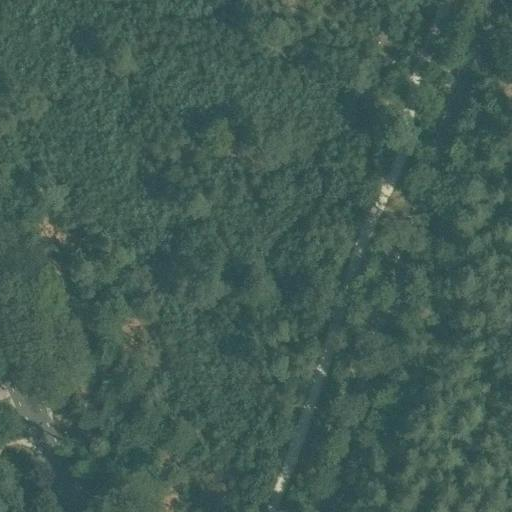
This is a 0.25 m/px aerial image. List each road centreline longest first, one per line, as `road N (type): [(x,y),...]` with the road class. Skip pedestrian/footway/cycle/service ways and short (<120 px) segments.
road 1 (tertiary): [(325,511),(490,0)]
road 2 (tertiary): [(77,511),(0,346)]
road 3 (unknown): [(0,399),(55,511)]
